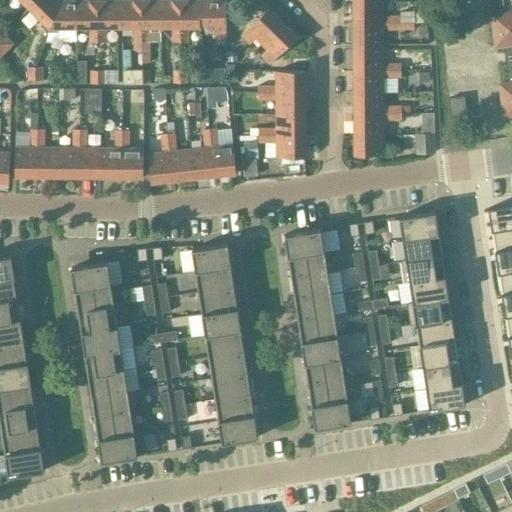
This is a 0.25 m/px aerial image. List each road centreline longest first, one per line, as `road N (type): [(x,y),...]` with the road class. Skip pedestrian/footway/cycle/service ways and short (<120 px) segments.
road 1 (residential): [(65,511),(489,437),(496,423),(461,168)]
road 2 (residential): [(0,207),(144,207),(333,185)]
road 3 (residential): [(333,185),(327,46),(319,11),(307,0)]
road 4 (residential): [(333,185),(461,168)]
